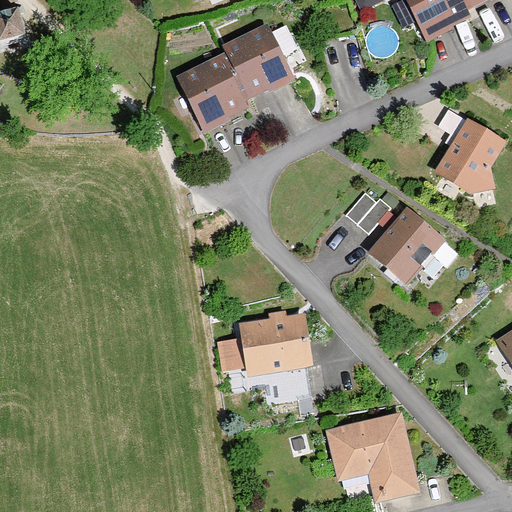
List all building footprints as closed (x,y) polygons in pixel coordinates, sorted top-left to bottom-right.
[(359,0),(364,9),(382,0),(359,0)] [(405,0),(426,45),(474,23),(470,14),(501,0),(405,0)] [(0,51),(32,46),(24,5),(0,10),(0,51)] [(180,77),(206,132),(251,111),(248,105),(296,83),(268,24),(218,47),(223,57),(180,77)] [(508,144),(469,122),(438,175),(473,195),(496,191),(492,171),(508,144)] [(367,189),(350,216),(375,231),(392,204),(367,189)] [(371,251),(407,283),(445,239),(409,207),(371,251)] [(314,369),(307,314),(240,324),(243,339),(223,342),(228,372),(244,370),(245,379),(314,369)] [(511,330),(498,339),(511,362),(511,330)] [(328,431),(339,479),(369,473),(376,505),(421,495),(403,415),(328,431)]
